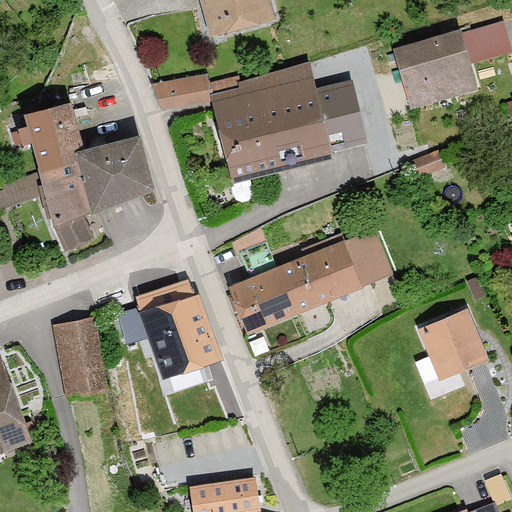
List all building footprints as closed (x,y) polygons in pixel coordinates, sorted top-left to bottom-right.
[(268,0),(199,0),(209,38),(274,21),(268,0)] [(511,54),(501,18),(457,30),(395,48),(411,106),(475,88),(469,65),(511,54)] [(241,92),(214,99),(238,186),(231,188),(237,209),(257,203),(251,183),(334,160),(331,152),(370,142),(354,82),(317,92),(310,63),(240,85),(241,92)] [(210,101),(207,78),(153,87),(163,109),(210,101)] [(211,87),(214,99),(241,92),(240,85),(238,79),(211,87)] [(80,156),(66,103),(21,114),(34,167),(80,156)] [(137,139),(80,156),(92,218),(155,197),(137,139)] [(81,221),(92,218),(80,156),(34,167),(35,171),(13,180),(4,210),(39,194),(48,228),(64,255),(88,243),(81,221)] [(343,239),(277,265),(297,313),(392,274),(375,234),(346,245),(343,239)] [(297,313),(277,265),(226,286),(245,334),(297,313)] [(214,357),(186,277),(136,295),(163,375),(214,357)] [(469,307),(419,328),(441,381),(491,360),(469,307)] [(93,313),(49,321),(63,399),(107,391),(93,313)] [(0,452),(31,441),(9,385),(0,388),(0,452)] [(500,474),(485,480),(497,508),(511,502),(500,474)] [(261,511),(257,480),(193,491),(196,511),(261,511)]
